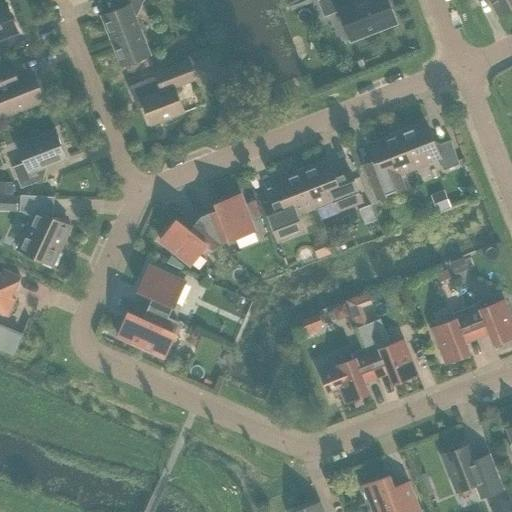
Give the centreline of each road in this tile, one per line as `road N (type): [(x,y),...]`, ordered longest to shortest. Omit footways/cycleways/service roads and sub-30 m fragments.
road 1 (residential): [(135,195),(81,327),(91,357),(308,453),(511,373)]
road 2 (residential): [(463,70),(135,195)]
road 3 (residential): [(135,195),(58,0)]
road 4 (residential): [(511,197),(463,70)]
